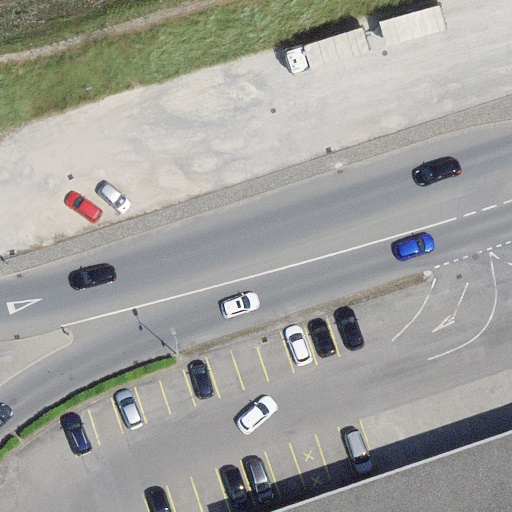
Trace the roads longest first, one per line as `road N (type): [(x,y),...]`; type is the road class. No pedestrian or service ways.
road 1 (secondary): [(0,407),(133,336),(511,217)]
road 2 (secondary): [(511,146),(0,308)]
